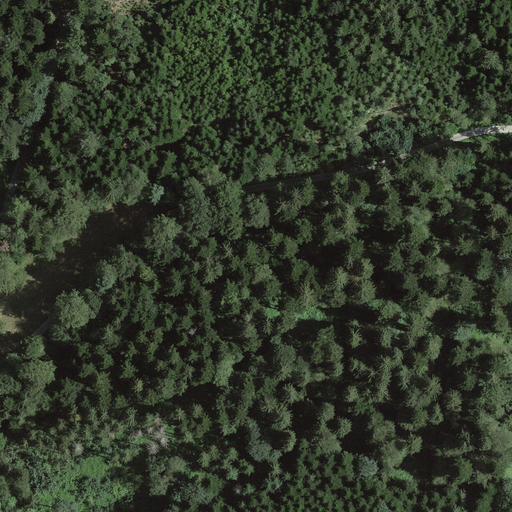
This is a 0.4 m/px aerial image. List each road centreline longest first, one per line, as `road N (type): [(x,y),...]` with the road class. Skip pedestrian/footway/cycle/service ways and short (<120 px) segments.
road 1 (unclassified): [(511,128),(183,205),(143,229),(0,368)]
road 2 (unclassified): [(0,224),(72,0)]
